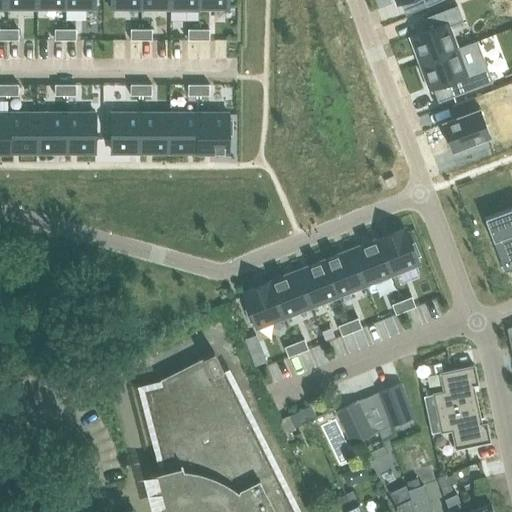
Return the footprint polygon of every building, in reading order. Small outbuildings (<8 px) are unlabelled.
[(425,30),(409,36),(419,63),(458,48),(449,26),(463,21),(457,5),(421,19),(425,30)] [(185,25),(201,24),(201,10),(168,11),(168,18),(185,18),(185,25)] [(18,29),(7,29),(7,39),(18,39),(18,29)] [(65,29),(55,29),(55,39),(65,39),(65,29)] [(75,29),(65,29),(65,39),(75,39),(75,29)] [(141,29),(130,29),(130,39),(141,39),(141,29)] [(151,29),(141,29),(141,39),(151,39),(151,29)] [(198,29),(188,29),(188,39),(198,39),(198,29)] [(209,29),(198,29),(198,39),(209,39),(209,29)] [(458,48),(419,63),(429,90),(433,89),(438,102),(493,82),(477,40),(458,48)] [(18,84),(7,84),(7,94),(18,94),(18,84)] [(65,84),(55,84),(55,94),(65,94),(65,84)] [(75,84),(65,84),(65,94),(75,94),(75,84)] [(141,84),(130,84),(130,94),(141,94),(141,84)] [(151,84),(141,84),(141,94),(151,94),(151,84)] [(198,84),(188,84),(188,94),(198,94),(198,84)] [(209,84),(198,84),(198,94),(209,94),(209,84)] [(480,108),(441,123),(452,151),(490,136),(480,108)] [(36,112),(7,112),(7,150),(36,150),(36,112)] [(65,112),(36,112),(36,150),(65,150),(65,112)] [(95,112),(65,112),(65,150),(95,150),(95,112)] [(141,112),(111,112),(111,150),(141,150),(141,112)] [(170,112),(141,112),(141,150),(170,150),(170,112)] [(198,112),(170,112),(170,150),(198,150),(198,112)] [(228,112),(198,112),(198,150),(228,150),(228,133),(231,133),(231,120),(228,120),(228,112)] [(511,207),(484,217),(504,271),(511,268),(511,207)] [(405,228),(377,239),(391,275),(419,264),(416,256),(419,255),(414,243),(411,244),(405,228)] [(377,239),(350,250),(364,285),(391,275),(377,239)] [(350,250),(324,260),(338,296),(364,285),(350,250)] [(324,260),(297,271),(311,307),(338,296),(324,260)] [(297,271),(270,282),(284,317),(311,307),(297,271)] [(270,282),(242,293),(249,309),(246,310),(251,322),(253,321),(256,328),(284,317),(270,282)] [(411,296),(401,300),(405,310),(415,306),(411,296)] [(401,300),(391,304),(395,314),(405,310),(401,300)] [(357,317),(348,321),(352,331),(361,327),(357,317)] [(348,321),(338,325),(342,335),(352,331),(348,321)] [(304,338),(294,342),(298,352),(308,348),(304,338)] [(294,342),(284,346),(288,356),(298,352),(294,342)] [(262,350),(251,354),(255,365),(266,361),(262,350)] [(159,511),(293,511),(213,351),(160,379),(164,386),(147,391),(167,469),(150,473),(159,511)] [(443,391),(432,394),(436,412),(478,404),(474,385),(478,384),(474,364),(438,371),(443,391)] [(425,367),(428,390),(440,389),(437,366),(425,367)] [(378,392),(390,424),(391,426),(414,417),(402,383),(378,392)] [(373,432),(390,424),(378,392),(352,402),(335,410),(352,443),(373,432)] [(432,394),(423,396),(427,414),(436,412),(432,394)] [(478,404),(436,412),(440,431),(451,429),(455,449),(490,441),(486,421),(481,422),(478,404)] [(311,405),(289,415),(279,421),(291,445),(297,442),(292,430),(295,428),(294,427),(316,416),(311,405)] [(436,412),(427,414),(431,433),(440,431),(436,412)] [(383,443),(366,452),(376,472),(394,463),(383,443)] [(449,511),(458,511),(457,508),(461,507),(456,493),(452,494),(445,474),(437,477),(449,511)] [(484,477),(474,479),(477,493),(487,491),(484,477)] [(416,478),(405,482),(408,489),(419,486),(416,478)] [(431,511),(423,485),(419,486),(408,489),(407,490),(410,498),(414,511),(431,511)] [(361,511),(351,490),(332,500),(337,511),(339,511),(343,511),(361,511)] [(414,511),(410,498),(396,505),(398,511),(414,511)] [(493,511),(490,502),(468,511),(493,511)]
